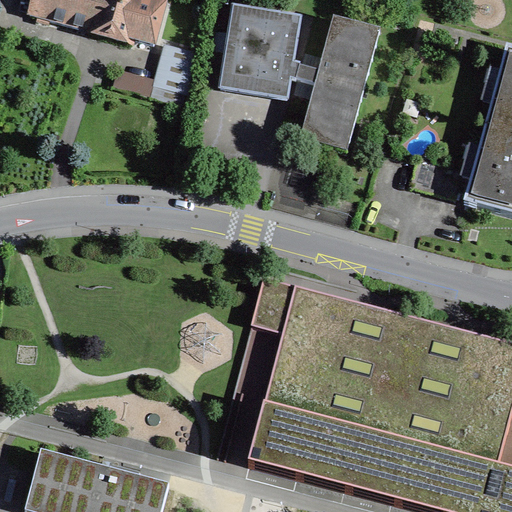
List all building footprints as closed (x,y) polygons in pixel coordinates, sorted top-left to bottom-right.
[(51,22),(57,0),(21,0),(20,3),(33,7),(30,17),(41,19),(51,22)] [(71,28),(89,32),(98,0),(57,0),(51,22),(71,28)] [(98,0),(89,32),(89,34),(109,40),(131,46),(132,41),(154,47),(164,7),(143,1),(142,0),(98,0)] [(296,83),(300,70),(292,68),(300,22),(233,11),(220,93),(287,103),(290,82),(296,83)] [(319,75),(300,70),(296,83),(304,86),(315,89),(301,143),(347,156),(380,34),(334,21),(319,75)] [(194,57),(167,49),(157,86),(188,95),(194,57)] [(511,51),(507,50),(486,128),(511,135),(511,51)] [(464,171),(418,159),(410,190),(456,202),(458,194),(467,196),(464,207),(465,207),(476,210),(477,209),(511,218),(511,135),(486,128),(473,175),(464,172),(464,171)] [(264,281),(251,329),(283,337),(264,409),(277,412),(298,418),(329,298),(264,281)] [(511,414),(511,346),(329,298),(298,418),(277,412),(264,409),(248,468),(416,511),(511,511),(511,473),(498,470),(511,414)] [(105,471),(41,454),(25,511),(162,511),(169,487),(105,471)]
